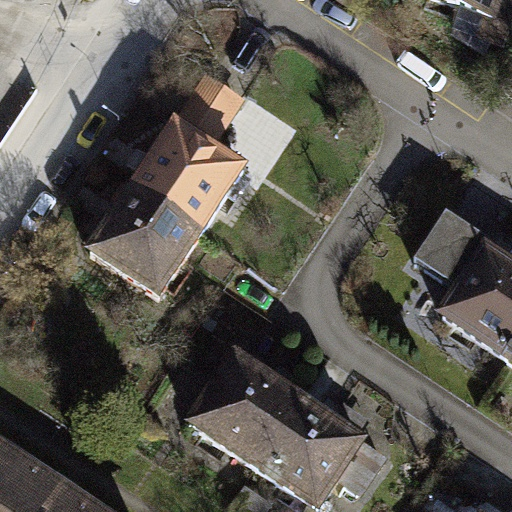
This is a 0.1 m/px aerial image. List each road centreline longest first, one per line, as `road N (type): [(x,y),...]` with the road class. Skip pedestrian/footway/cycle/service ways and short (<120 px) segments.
road 1 (residential): [(511,463),(290,317),(429,104)]
road 2 (residential): [(166,0),(88,91),(0,222)]
road 3 (residential): [(429,104),(272,0)]
